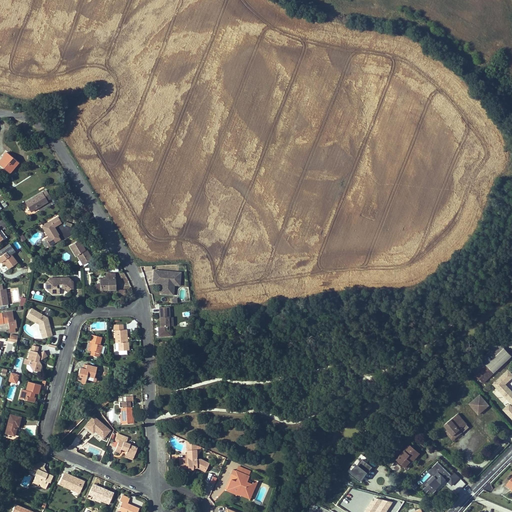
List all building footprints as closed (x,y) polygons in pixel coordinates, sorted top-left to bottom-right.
[(16,165),(9,160),(11,157),(6,152),(3,155),(4,156),(0,160),(0,161),(5,165),(3,167),(10,173),(16,165)] [(18,163),(11,157),(9,160),(16,165),(18,163)] [(47,200),(51,198),(46,190),(26,202),(31,211),(38,207),(38,206),(39,205),(40,206),(47,202),(47,200)] [(57,232),(54,227),(61,223),(58,217),(42,226),(48,237),(45,239),(49,246),(60,239),(58,235),(57,234),(56,233),(57,232)] [(17,250),(22,246),(17,239),(12,242),(17,250)] [(92,259),(87,250),(85,251),(84,250),(85,250),(84,248),(79,240),(70,246),(76,256),(77,255),(81,261),(84,259),(88,261),(92,259)] [(0,250),(0,253),(1,255),(6,252),(9,256),(11,254),(16,251),(10,243),(0,250)] [(17,262),(11,254),(9,256),(6,252),(1,255),(0,256),(0,262),(0,263),(1,262),(3,261),(5,263),(9,269),(17,262)] [(173,279),(175,277),(176,278),(177,272),(154,270),(153,278),(157,278),(157,283),(161,284),(163,284),(163,288),(161,288),(160,294),(171,295),(173,279)] [(180,285),(181,272),(177,272),(176,278),(175,277),(173,279),(171,295),(173,295),(174,285),(180,285)] [(116,290),(115,273),(108,274),(108,275),(105,275),(105,278),(105,280),(100,280),(100,284),(96,284),(96,292),(100,291),(100,290),(108,289),(108,290),(116,290)] [(73,288),(73,281),(68,277),(49,278),(45,282),(50,286),(50,292),(52,294),(60,294),(59,289),(64,288),(67,291),(69,288),(71,288),(73,288)] [(0,305),(8,304),(6,289),(0,289),(0,305)] [(169,326),(169,317),(170,317),(169,307),(159,307),(160,318),(160,321),(160,326),(158,326),(159,336),(171,335),(170,330),(166,330),(166,326),(169,326)] [(47,318),(31,308),(26,316),(36,322),(40,320),(43,325),(40,327),(43,338),(52,335),(51,331),(49,330),(48,326),(49,324),(47,318)] [(14,320),(12,311),(0,313),(0,323),(8,323),(9,329),(15,328),(17,328),(16,319),(14,320)] [(126,342),(126,334),(127,334),(127,329),(123,330),(123,324),(114,325),(115,343),(114,343),(114,349),(116,351),(129,350),(128,342),(127,342),(126,342)] [(100,353),(102,345),(100,345),(102,337),(92,334),(90,342),(88,350),(91,351),(90,355),(98,357),(98,353),(100,353)] [(483,383),(511,356),(499,343),(481,359),(483,361),(472,371),(483,383)] [(41,359),(47,356),(44,351),(38,354),(37,352),(38,347),(32,345),(31,350),(30,350),(28,359),(25,359),(24,364),(27,364),(27,368),(29,371),(32,372),(32,370),(37,371),(38,367),(41,365),(39,362),(40,359),(41,359)] [(97,367),(87,365),(86,369),(83,368),(80,368),(77,379),(81,381),(81,382),(82,382),(83,383),(84,383),(85,382),(86,379),(94,381),(95,381),(96,379),(95,378),(95,377),(94,377),(97,367)] [(505,384),(511,377),(511,373),(508,370),(493,384),(502,393),(504,391),(507,393),(504,396),(511,403),(511,391),(510,390),(508,392),(506,390),(508,387),(505,384)] [(15,382),(17,374),(11,372),(9,380),(15,382)] [(33,397),(34,393),(36,393),(38,394),(40,384),(28,381),(26,390),(21,389),(19,398),(34,402),(35,397),(33,397)] [(489,405),(480,395),(469,404),(478,414),(489,405)] [(132,415),(131,407),(133,407),(132,396),(125,396),(126,401),(121,402),(121,407),(122,414),(122,424),(132,423),(132,415)] [(466,424),(458,414),(444,425),(453,435),(466,424)] [(18,426),(21,417),(10,415),(6,433),(14,435),(17,426),(18,426)] [(110,430),(94,416),(85,426),(93,432),(95,430),(97,431),(96,432),(103,438),(110,430)] [(448,429),(445,431),(453,440),(468,426),(466,424),(453,435),(448,429)] [(77,437),(81,439),(86,432),(82,430),(77,437)] [(132,447),(129,446),(130,444),(126,442),(128,438),(117,434),(115,440),(119,441),(115,450),(120,452),(121,448),(127,451),(126,454),(133,457),(137,447),(133,446),(132,447)] [(209,463),(201,459),(197,459),(197,458),(194,458),(194,454),(196,454),(196,446),(196,445),(186,441),(187,454),(186,454),(186,458),(183,458),(183,467),(188,467),(188,468),(188,469),(189,470),(191,471),(192,470),(193,469),(193,468),(193,466),(197,466),(197,468),(205,472),(209,463)] [(416,453),(406,443),(394,457),(404,467),(416,453)] [(100,451),(95,449),(90,447),(89,448),(88,451),(89,451),(97,455),(98,455),(99,452),(100,451)] [(52,483),(55,477),(47,473),(42,471),(44,467),(45,464),(40,461),(35,458),(32,464),(30,463),(28,468),(36,472),(35,474),(36,474),(33,481),(39,483),(42,484),(41,486),(46,488),(48,482),(52,483)] [(359,459),(347,474),(357,482),(369,466),(359,459)] [(437,461),(418,481),(427,490),(427,489),(431,493),(445,478),(452,485),(460,477),(453,471),(451,474),(437,461)] [(395,462),(391,469),(397,472),(400,465),(395,462)] [(245,474),(247,470),(238,466),(236,471),(245,474)] [(248,495),(253,485),(247,482),(249,476),(248,476),(250,471),(247,470),(245,474),(236,471),(233,469),(231,474),(239,477),(237,480),(238,481),(236,481),(232,479),(227,489),(237,493),(238,491),(248,495)] [(80,491),(85,481),(77,478),(76,479),(72,477),(72,476),(68,474),(67,476),(63,474),(59,484),(71,489),(72,487),(80,491)] [(105,489),(93,484),(92,486),(96,488),(97,487),(103,489),(102,492),(104,493),(105,489)] [(250,499),(255,486),(253,485),(248,495),(238,491),(237,493),(250,499)] [(109,503),(113,493),(105,489),(104,493),(102,492),(103,489),(97,487),(96,488),(92,486),(89,494),(93,496),(97,497),(96,500),(100,502),(101,500),(109,503)] [(137,511),(139,508),(132,505),(132,507),(130,506),(130,504),(127,503),(130,498),(122,495),(120,500),(122,501),(119,509),(125,511),(137,511)]
